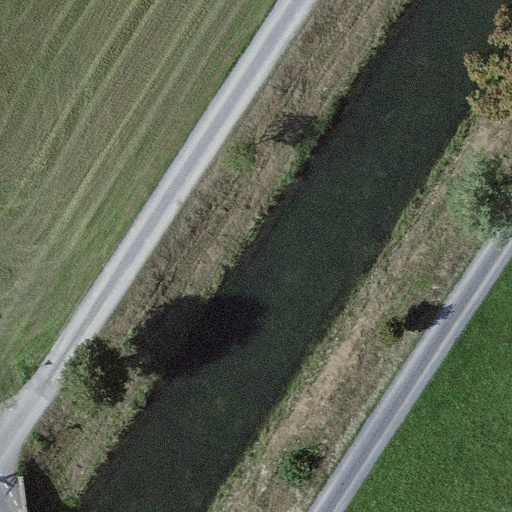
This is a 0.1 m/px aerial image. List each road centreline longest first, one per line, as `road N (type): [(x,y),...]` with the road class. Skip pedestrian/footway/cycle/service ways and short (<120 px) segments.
road 1 (track): [(300,0),(0,448)]
road 2 (track): [(334,511),(511,247)]
